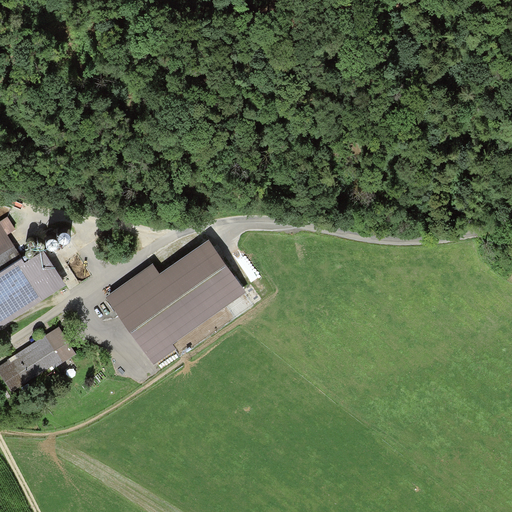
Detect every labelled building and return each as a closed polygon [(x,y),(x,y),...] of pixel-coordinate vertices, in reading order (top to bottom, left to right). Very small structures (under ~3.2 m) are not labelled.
[(0,273),(30,253),(6,216),(0,219),(0,273)] [(49,240),(51,240),(53,239),(55,238),(56,236),(56,234),(56,232),(55,230),(53,229),(51,228),(49,228),(47,230),(45,231),(45,234),(45,236),(47,238),(49,240)] [(245,287),(208,236),(159,270),(153,261),(105,295),(111,304),(152,362),(175,346),(170,340),(245,287)] [(0,273),(0,322),(64,281),(41,246),(30,253),(0,273)] [(59,324),(46,332),(64,359),(76,350),(59,324)] [(46,332),(0,363),(0,372),(12,390),(50,364),(52,367),(64,359),(46,332)]
